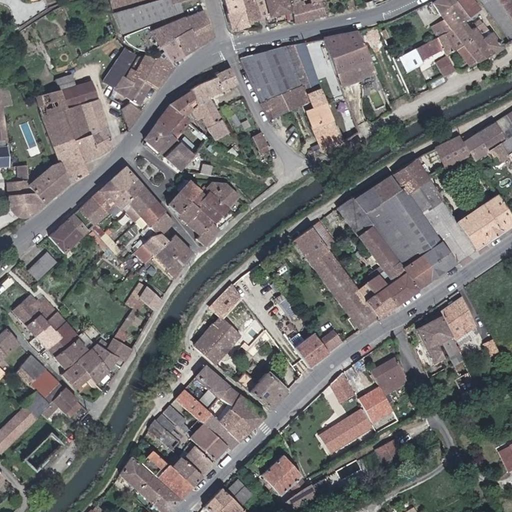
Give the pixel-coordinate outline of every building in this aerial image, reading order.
[(108,0),(113,10),(143,0),(170,0),(172,4),(179,2),(184,0),(108,0)] [(156,0),(113,12),(123,34),(183,11),(179,2),(172,4),(170,0),(156,0)] [(247,27),(245,22),(240,0),(224,0),(231,30),(247,27)] [(255,0),(240,0),(245,22),(260,18),(255,0)] [(255,0),(260,18),(287,12),(284,0),(255,0)] [(290,2),(295,21),(326,13),(322,0),(309,0),(310,2),(295,6),(294,1),(290,2)] [(463,20),(466,18),(454,0),(434,0),(431,2),(442,20),(433,26),(439,35),(463,20)] [(454,0),(466,18),(480,9),(473,0),(454,0)] [(479,0),(508,42),(511,39),(511,22),(495,0),(479,0)] [(511,0),(495,0),(511,22),(511,0)] [(149,32),(161,52),(170,64),(214,36),(204,11),(149,32)] [(470,24),(472,27),(473,28),(483,22),(480,18),(470,24)] [(469,29),(463,20),(439,35),(417,48),(424,59),(444,50),(446,54),(457,46),(467,39),(463,33),(469,29)] [(472,27),(469,29),(463,33),(467,39),(457,46),(470,67),(501,47),(491,31),(480,38),(478,34),(487,28),(483,22),(473,28),(472,27)] [(373,73),(356,32),(323,38),(324,41),(336,78),(340,86),(344,84),(373,73)] [(318,84),(305,43),(239,58),(268,120),(291,109),(310,102),(308,95),(320,90),(318,84)] [(417,48),(399,57),(406,71),(424,62),(424,59),(417,48)] [(122,75),(136,55),(126,49),(103,81),(113,87),(122,75)] [(155,59),(136,55),(122,75),(132,82),(136,77),(150,86),(156,91),(173,68),(170,64),(161,52),(155,59)] [(458,70),(449,55),(437,62),(445,77),(458,70)] [(215,75),(216,76),(222,90),(236,84),(229,68),(215,75)] [(59,90),(76,85),(72,74),(55,79),(59,90)] [(112,89),(137,105),(150,86),(136,77),(132,82),(122,75),(113,87),(112,89)] [(216,76),(188,90),(197,106),(210,100),(208,97),(222,90),(216,76)] [(320,90),(332,119),(352,111),(344,84),(340,86),(336,78),(318,84),(320,90)] [(81,164),(115,145),(93,80),(76,85),(59,90),(35,96),(56,162),(66,185),(85,174),(81,164)] [(188,90),(169,104),(183,118),(192,111),(197,106),(188,90)] [(332,119),(320,90),(308,95),(310,102),(312,108),(306,111),(323,154),(341,144),(332,119)] [(210,100),(197,106),(192,111),(197,119),(202,118),(215,140),(228,133),(210,100)] [(129,131),(144,111),(130,102),(122,110),(129,131)] [(169,104),(156,122),(174,138),(188,123),(183,118),(169,104)] [(511,109),(491,122),(501,139),(500,143),(504,161),(511,174),(511,109)] [(156,122),(143,140),(160,154),(174,138),(156,122)] [(501,139),(491,122),(474,134),(484,150),(500,143),(501,139)] [(163,157),(179,171),(207,140),(188,123),(174,138),(177,141),(163,157)] [(263,154),(272,150),(264,133),(256,138),(263,154)] [(474,134),(460,142),(473,164),(485,159),(484,150),(474,134)] [(442,170),(467,155),(460,145),(458,142),(457,137),(432,149),(442,170)] [(471,252),(453,224),(443,202),(412,161),(390,176),(400,189),(403,187),(456,264),(471,252)] [(41,204),(66,185),(56,162),(27,183),(41,204)] [(19,165),(20,180),(27,180),(27,165),(19,165)] [(124,166),(91,196),(106,212),(108,215),(122,203),(140,186),(124,166)] [(400,189),(390,176),(342,209),(359,235),(373,225),(402,267),(421,255),(436,277),(456,264),(403,187),(400,189)] [(25,216),(41,204),(27,183),(27,180),(20,180),(6,181),(8,209),(10,213),(13,216),(17,217),(22,218),(25,216)] [(235,198),(215,180),(206,190),(208,192),(226,208),(235,198)] [(189,181),(179,192),(188,200),(195,207),(205,196),(189,181)] [(140,186),(122,203),(145,229),(162,211),(140,186)] [(179,192),(167,205),(176,214),(188,200),(179,192)] [(213,222),(226,208),(208,192),(205,196),(195,207),(198,210),(211,221),(209,223),(217,230),(219,228),(217,226),(213,222)] [(453,224),(471,252),(511,225),(511,219),(495,195),(453,224)] [(91,196),(66,219),(81,237),(88,229),(92,226),(106,212),(91,196)] [(188,200),(176,214),(186,223),(198,210),(195,207),(188,200)] [(198,210),(186,223),(199,234),(209,223),(211,221),(198,210)] [(162,211),(145,229),(152,236),(157,234),(170,221),(162,211)] [(66,219),(47,236),(64,253),(81,237),(66,219)] [(322,221),(314,227),(329,248),(337,241),(322,221)] [(209,223),(199,234),(194,239),(202,246),(207,240),(209,241),(212,238),(210,237),(217,230),(209,223)] [(373,225),(359,235),(357,236),(389,282),(405,271),(402,267),(373,225)] [(101,237),(92,226),(88,229),(108,253),(117,246),(106,233),(101,237)] [(357,331),(376,319),(364,301),(372,295),(364,284),(356,289),(312,226),(293,239),(357,331)] [(152,236),(142,247),(150,255),(159,245),(163,240),(157,234),(152,236)] [(159,245),(180,266),(190,252),(172,236),(166,242),(163,240),(159,245)] [(159,245),(150,255),(173,276),(180,266),(159,245)] [(150,255),(142,247),(135,254),(143,262),(150,255)] [(29,269),(38,280),(57,262),(48,253),(29,269)] [(425,285),(436,277),(421,255),(402,267),(405,271),(389,282),(384,285),(377,275),(364,284),(372,295),(364,301),(376,319),(425,285)] [(223,319),(243,298),(232,284),(211,307),(220,316),(223,319)] [(144,288),(137,299),(141,303),(152,311),(159,299),(144,288)] [(37,300),(31,294),(13,309),(35,335),(46,325),(30,306),(37,300)] [(463,296),(442,309),(460,340),(481,327),(463,296)] [(46,325),(35,335),(45,348),(57,338),(52,332),(64,322),(44,299),(41,302),(38,299),(37,300),(30,306),(46,325)] [(137,299),(115,333),(112,338),(116,341),(141,303),(137,299)] [(194,346),(217,363),(243,337),(223,319),(220,316),(194,346)] [(458,366),(467,362),(457,341),(445,316),(418,330),(434,364),(446,358),(440,346),(447,342),(458,366)] [(57,338),(45,348),(62,367),(83,350),(73,338),(76,336),(64,322),(52,332),(57,338)] [(0,361),(18,344),(6,330),(0,335),(0,361)] [(90,344),(81,332),(76,336),(73,338),(83,350),(90,344)] [(319,342),(329,354),(342,344),(333,332),(319,342)] [(295,348),(310,368),(329,354),(319,342),(313,334),(295,348)] [(112,338),(103,349),(108,354),(122,360),(132,349),(116,341),(112,338)] [(93,342),(61,370),(75,389),(88,379),(93,384),(115,364),(118,366),(122,360),(108,354),(103,349),(93,342)] [(385,394),(392,404),(398,400),(392,390),(412,378),(397,354),(372,370),(376,376),(385,394)] [(58,384),(32,356),(15,374),(33,393),(41,401),(58,384)] [(208,367),(199,379),(222,400),(223,399),(233,389),(208,367)] [(472,372),(457,380),(464,392),(479,384),(472,372)] [(355,390),(345,373),(332,384),(341,400),(355,390)] [(238,382),(270,411),(288,393),(267,374),(257,384),(245,374),(238,382)] [(62,387),(58,384),(41,401),(46,405),(38,413),(45,419),(56,408),(49,400),(62,387)] [(91,393),(95,397),(101,390),(97,386),(91,393)] [(82,407),(62,387),(49,400),(56,408),(63,414),(66,411),(72,417),(82,407)] [(243,396),(233,389),(223,399),(233,407),(243,396)] [(185,391),(177,402),(198,425),(211,414),(185,391)] [(41,401),(33,393),(22,404),(24,407),(34,416),(38,413),(46,405),(41,401)] [(364,407),(379,431),(401,419),(392,404),(385,394),(364,407)] [(233,407),(231,409),(255,428),(260,424),(265,416),(243,396),(233,407)] [(185,417),(171,406),(165,413),(179,424),(185,417)] [(34,416),(24,407),(15,416),(25,426),(34,416)] [(318,433),(330,454),(374,428),(361,407),(318,433)] [(225,448),(228,452),(255,428),(231,409),(219,421),(211,414),(198,425),(225,448)] [(163,414),(157,420),(171,433),(177,427),(163,414)] [(171,433),(157,420),(150,428),(174,450),(181,443),(171,433)] [(193,444),(213,462),(225,448),(198,425),(186,438),(193,444)] [(36,471),(63,446),(49,431),(22,457),(36,471)] [(281,433),(275,439),(279,444),(284,438),(281,433)] [(509,469),(511,467),(511,451),(508,443),(499,448),(509,469)] [(182,459),(204,477),(216,465),(213,462),(193,444),(182,459)] [(155,476),(184,500),(195,488),(170,466),(151,449),(142,460),(157,473),(155,476)] [(131,456),(122,472),(167,511),(172,511),(184,500),(155,476),(131,456)] [(170,466),(195,488),(204,477),(182,459),(179,456),(170,466)] [(303,476),(282,456),(261,478),(282,498),(293,486),(303,476)] [(345,471),(317,482),(321,490),(348,479),(345,471)] [(311,485),(303,476),(293,486),(299,493),(292,498),(300,510),(322,495),(314,484),(311,485)] [(255,497),(241,480),(231,488),(245,505),(255,497)] [(247,511),(221,488),(205,505),(212,511),(247,511)]
